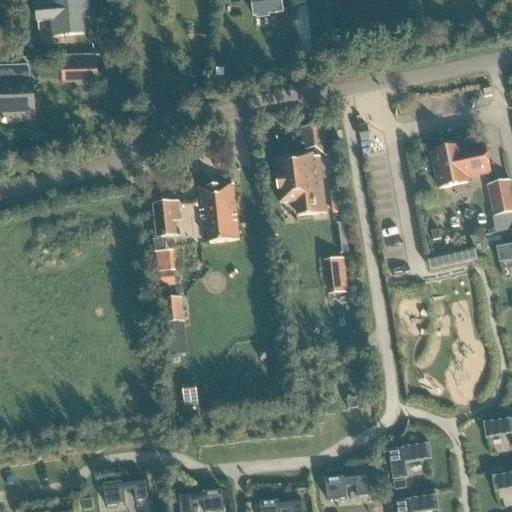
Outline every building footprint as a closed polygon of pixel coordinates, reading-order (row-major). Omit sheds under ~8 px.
[(251,0),(254,18),(283,14),(281,0),(251,0)] [(36,7),(38,24),(51,22),(53,38),(85,36),(83,19),(90,19),(88,3),(36,7)] [(129,76),(128,61),(119,61),(120,76),(129,76)] [(56,63),(56,81),(91,80),(90,62),(56,63)] [(28,69),(0,69),(0,124),(34,124),(33,90),(29,90),(28,69)] [(304,151),(327,148),(324,127),(302,130),(304,151)] [(461,149),(432,155),(440,191),(469,185),(468,179),(491,175),(485,150),(463,155),(461,149)] [(315,160),(314,154),(273,159),(279,205),(298,203),(299,217),(327,214),(320,159),(315,160)] [(511,186),(511,182),(491,187),(498,218),(494,219),(493,219),(496,234),(497,234),(509,231),(511,225),(511,186)] [(240,241),(233,185),(198,190),(202,221),(208,221),(211,245),(240,241)] [(179,205),(154,208),(158,240),(177,237),(176,224),(181,223),(179,205)] [(431,234),(434,243),(441,241),(439,232),(431,234)] [(511,247),(497,250),(500,265),(511,262),(511,247)] [(345,262),(329,263),(333,295),(348,293),(345,262)] [(175,287),(174,271),(156,273),(159,302),(163,302),(165,325),(184,323),(182,300),(170,301),(169,288),(175,287)] [(197,393),(184,394),(185,406),(198,405),(197,393)] [(357,400),(347,402),(349,411),(358,410),(357,400)] [(510,421),(484,426),(486,441),(511,436),(511,421),(510,422),(510,421)] [(404,451),(389,453),(394,483),(409,481),(406,465),(432,461),(430,446),(404,450),(404,451)] [(370,495),(367,472),(325,477),(327,500),(346,498),(345,486),(355,485),(356,497),(370,495)] [(511,475),(493,479),(495,494),(511,491),(511,475)] [(149,502),(145,479),(103,485),(106,508),(125,505),(123,494),(134,493),(135,504),(149,502)] [(406,483),(394,484),(395,492),(407,491),(406,483)] [(223,511),(222,491),(179,494),(180,511),(194,511),(194,505),(204,504),(204,511),(223,511)] [(411,503),(396,505),(397,511),(439,511),(437,498),(411,502),(411,503)] [(304,511),(304,500),(261,502),(261,511),(304,511)] [(84,502),(83,503),(83,511),(85,511),(93,511),(92,502),(84,502)]
